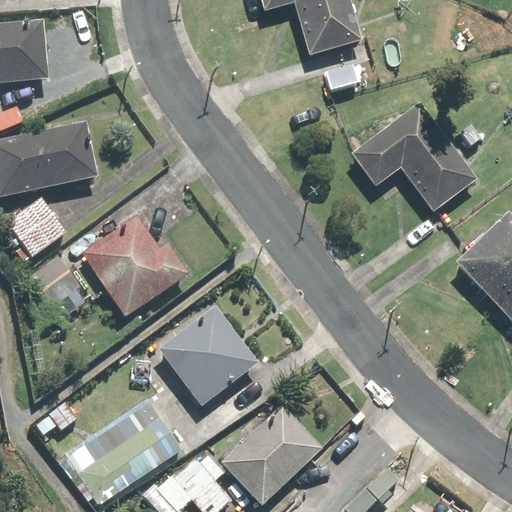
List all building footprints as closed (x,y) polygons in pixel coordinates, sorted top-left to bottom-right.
[(360,45),(347,0),(258,0),(263,15),(293,7),(308,59),(360,45)] [(0,28),(0,87),(48,83),(42,25),(0,28)] [(432,216),(476,184),(418,107),(350,159),(375,191),(400,173),(432,216)] [(0,145),(0,201),(96,182),(85,127),(0,145)] [(39,201),(5,227),(31,261),(65,235),(39,201)] [(511,221),(508,217),(455,267),(511,327),(511,221)] [(135,221),(80,257),(123,320),(187,278),(167,248),(158,254),(135,221)] [(56,261),(26,284),(49,313),(79,290),(56,261)] [(159,353),(201,410),(257,368),(215,312),(159,353)] [(100,508),(181,454),(146,403),(58,462),(87,505),(92,501),(97,508),(99,507),(100,508)] [(34,429),(42,439),(56,429),(61,436),(79,422),(66,404),(34,429)] [(221,467),(260,509),(320,453),(281,411),(221,467)] [(173,481),(199,511),(222,511),(231,505),(195,462),(173,481)] [(432,484),(419,497),(434,511),(455,511),(459,509),(432,484)]
